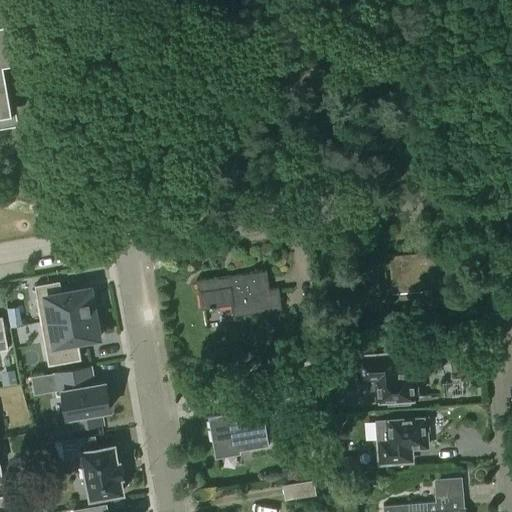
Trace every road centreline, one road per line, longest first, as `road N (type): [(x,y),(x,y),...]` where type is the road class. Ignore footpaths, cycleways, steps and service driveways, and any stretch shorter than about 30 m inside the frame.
road 1 (residential): [(489,194),(170,236),(125,234)]
road 2 (residential): [(511,510),(489,194)]
road 3 (residential): [(171,511),(125,234)]
road 4 (residential): [(125,234),(57,0)]
road 5 (residential): [(0,257),(125,234)]
